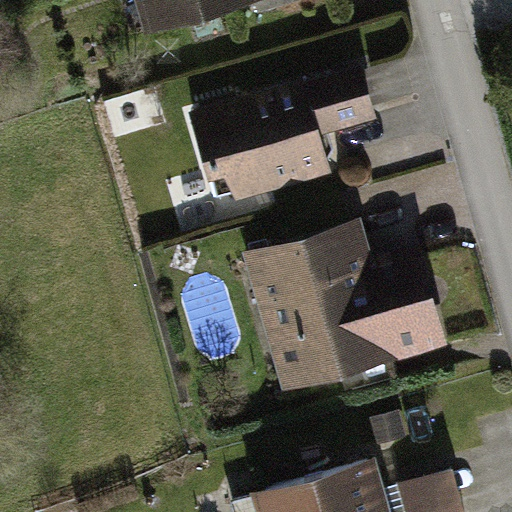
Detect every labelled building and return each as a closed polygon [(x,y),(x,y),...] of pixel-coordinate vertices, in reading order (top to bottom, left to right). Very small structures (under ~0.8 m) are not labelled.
[(136,0),(143,20),(210,0),(136,0)] [(297,69),(190,99),(216,192),(323,163),(312,124),(370,108),(358,61),(299,77),(297,69)] [(361,216),(244,247),(280,378),(435,336),(410,244),(372,254),(361,216)] [(371,453),(256,484),(264,511),(354,511),(453,484),(448,467),(380,486),(371,453)] [(463,511),(456,485),(357,511),(463,511)]
